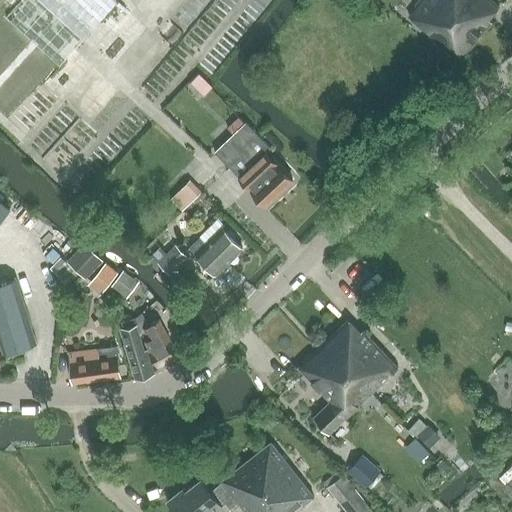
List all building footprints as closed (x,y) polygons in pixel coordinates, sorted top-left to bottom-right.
[(0,103),(13,116),(83,39),(40,0),(19,0),(0,22),(0,103)] [(40,0),(83,39),(116,2),(113,0),(40,0)] [(121,0),(112,20),(147,37),(159,13),(130,0),(121,0)] [(489,18),(499,5),(492,0),(418,0),(407,15),(458,59),(492,20),(489,18)] [(266,205),(292,180),(266,152),(271,147),(246,121),(215,151),(266,205)] [(180,209),(198,191),(185,179),(167,198),(180,209)] [(232,207),(251,217),(256,206),(238,197),(232,207)] [(0,220),(11,207),(0,198),(0,220)] [(218,218),(189,247),(216,274),(242,248),(222,227),(224,224),(218,218)] [(85,277),(97,264),(102,259),(86,244),(69,262),(85,277)] [(175,244),(158,261),(171,273),(188,257),(175,244)] [(110,281),(115,275),(103,266),(94,278),(106,286),(110,281)] [(128,285),(118,274),(110,281),(120,293),(128,285)] [(0,342),(3,354),(36,343),(16,278),(0,282),(0,342)] [(157,368),(176,358),(167,342),(170,340),(159,319),(143,327),(149,338),(144,341),(149,351),(148,351),(157,368)] [(371,392),(383,380),(397,367),(362,330),(360,332),(348,319),(324,342),(371,392)] [(136,378),(154,373),(147,349),(145,350),(141,339),(136,323),(121,328),(130,360),(136,378)] [(371,392),(324,342),(298,367),(330,401),(313,417),(328,433),(371,392)] [(117,346),(69,352),(73,382),(121,376),(117,346)] [(415,409),(400,421),(409,432),(424,421),(415,409)] [(419,434),(431,446),(442,436),(430,424),(419,434)] [(271,442),(238,468),(260,496),(244,509),(246,511),(292,511),(314,496),(271,442)] [(382,470),(364,453),(349,470),(367,486),(382,470)] [(260,496),(238,468),(222,481),(222,482),(210,491),(201,479),(185,491),(183,489),(168,500),(176,511),(213,511),(226,503),(232,510),(240,504),(244,509),(260,496)] [(359,511),(370,503),(346,473),(329,487),(349,511),(359,511)]
